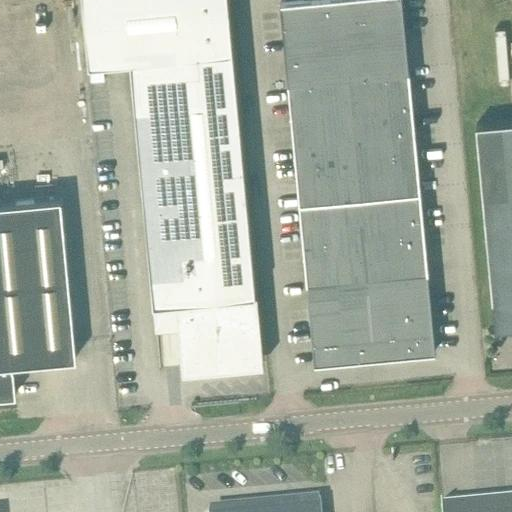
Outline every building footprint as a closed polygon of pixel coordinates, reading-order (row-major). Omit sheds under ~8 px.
[(256,291),(228,0),(83,0),(89,62),(130,58),(153,301),(154,301),(176,299),(183,370),(264,363),(257,291),(256,291)] [(402,0),(281,0),(315,361),(436,350),(402,0)] [(511,120),(476,124),(493,309),(495,329),(511,327),(511,120)] [(0,202),(0,395),(16,394),(13,363),(76,357),(61,197),(0,202)] [(511,511),(511,503),(443,510),(442,499),(441,499),(441,511),(511,511)]
